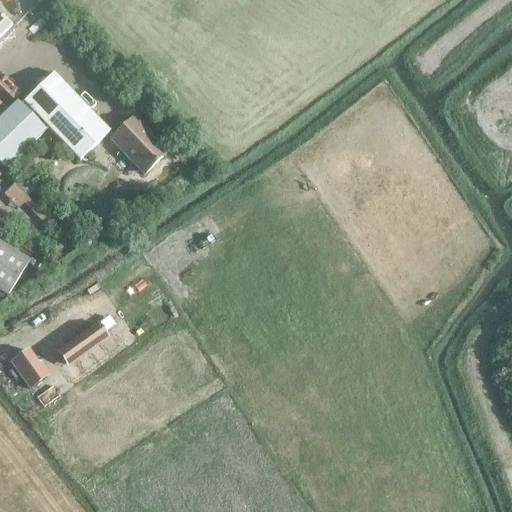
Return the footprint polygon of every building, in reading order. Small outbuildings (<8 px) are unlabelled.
[(53,76),(23,105),(48,131),(80,163),(109,134),(53,76)] [(48,131),(23,105),(20,107),(17,104),(0,120),(0,166),(5,172),(48,131)] [(134,119),(110,142),(144,177),(167,154),(134,119)] [(29,263),(0,245),(0,225),(0,226),(0,225),(0,292),(8,297),(29,263)] [(97,325),(57,354),(65,366),(106,337),(97,325)] [(27,352),(10,365),(29,391),(46,379),(27,352)]
